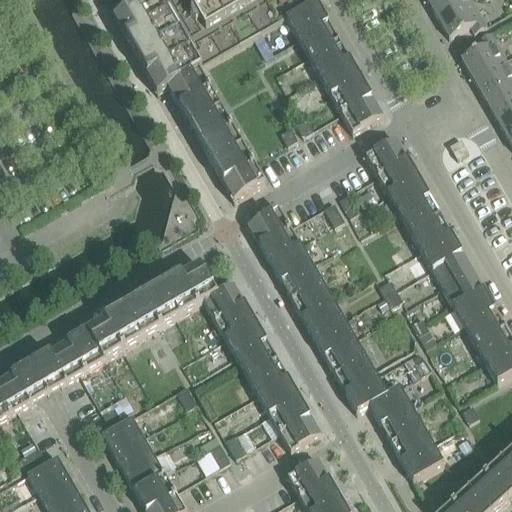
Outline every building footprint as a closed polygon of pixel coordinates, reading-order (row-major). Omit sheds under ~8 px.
[(155,0),(125,18),(162,82),(169,94),(199,77),(287,26),(317,8),(312,0),(155,0)] [(437,0),(428,5),(439,24),(472,5),(468,0),(437,0)] [(472,5),(439,24),(450,44),(471,32),(475,38),(487,31),(472,5)] [(287,26),(309,64),(331,102),(361,84),(317,8),(287,26)] [(483,52),(462,64),(474,84),(506,65),(491,38),(479,45),(483,52)] [(474,84),(484,102),(511,86),(511,74),(506,65),(474,84)] [(221,115),(211,96),(199,77),(169,94),(188,127),(187,127),(190,133),(221,115)] [(383,122),(370,98),(361,84),(331,102),(353,140),(383,122)] [(511,111),(511,86),(484,102),(495,121),(511,111)] [(511,136),(511,111),(495,121),(506,140),(511,136)] [(243,152),(232,134),(221,115),(190,133),(194,139),(194,138),(213,170),(243,152)] [(300,136),(310,130),(307,124),(296,130),(300,136)] [(310,130),(300,136),(303,142),(314,136),(310,130)] [(284,145),(295,139),(291,133),(281,139),(284,145)] [(295,139),(284,145),(288,151),(298,145),(295,139)] [(461,144),(450,151),(457,164),(469,157),(461,144)] [(397,145),(366,163),(378,183),(389,201),(419,183),(397,145)] [(213,170),(224,189),(231,201),(230,201),(234,208),(234,207),(235,208),(265,191),(243,152),(213,170)] [(462,258),(441,221),(433,208),(434,207),(431,202),(430,202),(419,183),(389,201),(432,276),(462,258)] [(370,195),(358,202),(364,213),(376,206),(370,195)] [(343,211),(354,205),(350,199),(340,205),(343,211)] [(347,217),(357,211),(354,205),(343,211),(347,217)] [(328,220),(338,214),(335,208),(324,214),(328,220)] [(357,211),(347,217),(350,223),(361,217),(357,211)] [(301,252),(291,234),(279,214),(248,231),(271,270),(301,252)] [(338,214),(328,220),(331,226),(342,220),(338,214)] [(342,220),(331,226),(335,232),(345,226),(342,220)] [(344,327),(322,289),(301,252),(271,270),(281,288),(281,289),(284,294),(285,294),(314,344),(344,327)] [(473,277),(462,258),(432,276),(443,295),(473,277)] [(199,312),(204,309),(218,301),(218,300),(201,270),(200,270),(199,269),(194,273),(194,274),(162,292),(181,322),(199,312)] [(443,295),(454,314),(484,296),(473,277),(443,295)] [(385,289),(391,299),(397,296),(391,286),(385,289)] [(391,299),(385,289),(379,293),(385,303),(391,299)] [(226,346),(257,328),(234,290),(218,300),(218,301),(204,309),(226,346)] [(143,344),(162,333),(181,322),(162,292),(130,311),(129,310),(125,313),(143,344)] [(403,306),(397,296),(391,299),(397,310),(403,306)] [(511,343),(484,296),(454,314),(498,389),(511,380),(511,343)] [(391,313),(397,310),(391,299),(385,303),(389,311),(391,313)] [(385,303),(377,308),(382,315),(389,311),(385,303)] [(105,366),(124,355),(143,344),(125,313),(119,316),(119,317),(88,335),(105,366)] [(416,336),(426,330),(422,324),(412,330),(416,336)] [(388,402),(387,401),(366,364),(344,327),(314,344),(343,395),(342,395),(346,401),(358,420),(370,413),(370,412),(388,402)] [(300,403),(278,366),(271,353),(271,352),(268,347),(267,347),(257,328),(226,346),(269,421),(300,403)] [(426,330),(416,336),(419,342),(429,336),(426,330)] [(50,357),(67,388),(105,366),(88,335),(50,357)] [(194,367),(207,359),(201,349),(188,357),(194,367)] [(50,357),(44,361),(31,369),(13,379),(30,409),(48,399),(67,388),(50,357)] [(418,376),(428,370),(425,364),(414,370),(415,372),(418,376)] [(428,370),(418,376),(421,382),(432,376),(428,370)] [(415,372),(408,376),(413,386),(421,382),(418,376),(415,372)] [(0,426),(18,417),(30,409),(13,379),(0,386),(0,426)] [(180,404),(191,398),(187,392),(177,398),(180,404)] [(444,471),(422,432),(400,394),(387,401),(388,402),(370,412),(370,413),(380,430),(379,431),(383,436),(414,488),(444,471)] [(137,401),(141,414),(157,408),(152,396),(137,401)] [(184,410),(194,404),(191,398),(180,404),(184,410)] [(269,421),(280,440),(291,459),(322,441),(300,403),(269,421)] [(127,404),(114,412),(115,413),(121,423),(134,416),(127,404)] [(194,404),(184,410),(187,416),(198,410),(194,404)] [(466,423),(476,417),(473,411),(463,417),(466,423)] [(109,416),(115,427),(121,423),(115,413),(109,416)] [(103,420),(109,430),(115,427),(109,416),(103,420)] [(476,417),(466,423),(470,429),(480,423),(476,417)] [(102,441),(113,461),(144,443),(133,424),(102,441)] [(170,441),(160,446),(166,459),(177,454),(170,441)] [(216,441),(199,451),(204,459),(210,456),(221,450),(216,441)] [(229,453),(240,447),(236,441),(226,447),(229,453)] [(124,479),(155,462),(144,443),(113,461),(124,479)] [(459,449),(464,458),(472,453),(467,445),(459,449)] [(233,459),(243,453),(240,447),(229,453),(233,459)] [(214,462),(224,456),(221,450),(210,456),(214,462)] [(243,453),(233,459),(236,465),(247,459),(243,453)] [(45,464),(39,454),(33,457),(39,468),(45,464)] [(224,456),(214,462),(217,468),(228,462),(224,456)] [(511,480),(511,456),(500,467),(511,480)] [(39,468),(33,457),(27,461),(33,471),(39,468)] [(27,461),(21,464),(27,474),(33,471),(27,461)] [(135,498),(166,481),(155,462),(124,479),(135,498)] [(228,462),(217,468),(221,474),(231,468),(228,462)] [(39,501),(70,483),(58,463),(28,481),(39,501)] [(304,511),(327,511),(341,504),(319,466),(288,484),(304,511)] [(511,480),(500,467),(468,496),(482,511),(502,511),(511,503),(511,480)] [(135,498),(143,511),(183,511),(166,481),(135,498)] [(62,511),(80,502),(70,483),(39,501),(45,511),(62,511)] [(482,511),(468,496),(450,511),(482,511)] [(86,511),(80,502),(62,511),(86,511)]
